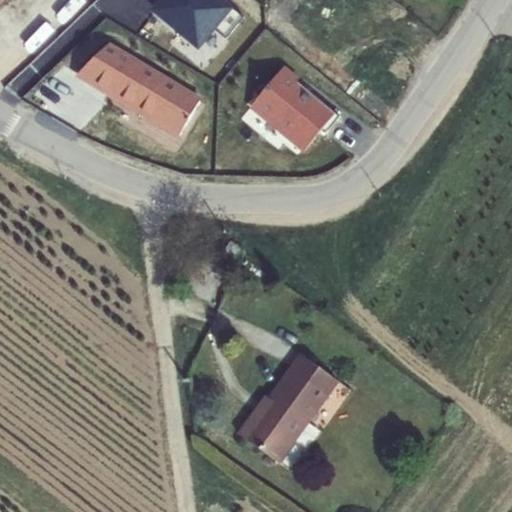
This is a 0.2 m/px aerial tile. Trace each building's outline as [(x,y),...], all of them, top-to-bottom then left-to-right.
[(0,0),(0,13),(13,0),(0,0)] [(243,16),(222,0),(156,0),(149,10),(201,51),(217,30),(227,37),(243,16)] [(112,43),(77,78),(179,139),(203,97),(112,43)] [(284,69),(251,110),(307,155),(341,114),(284,69)] [(376,131),(370,138),(374,142),(380,135),(376,131)] [(212,251),(229,264),(237,252),(221,240),(212,251)] [(317,444),(350,401),(314,374),(270,432),(267,429),(249,452),(288,482),(300,491),(315,471),(303,462),(317,444)] [(317,444),(303,462),(315,471),(329,453),(317,444)]
